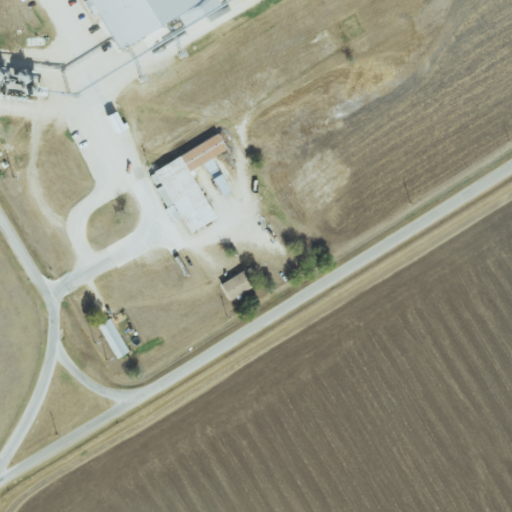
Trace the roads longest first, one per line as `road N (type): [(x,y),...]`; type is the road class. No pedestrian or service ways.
road 1 (tertiary): [(0,478),(511,167)]
road 2 (residential): [(0,460),(40,387),(52,326),(41,283),(0,216)]
